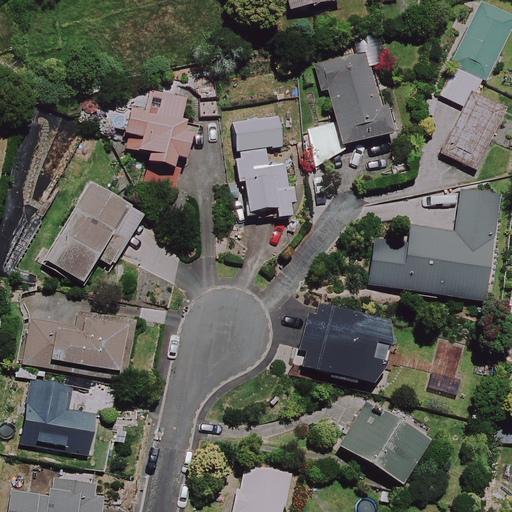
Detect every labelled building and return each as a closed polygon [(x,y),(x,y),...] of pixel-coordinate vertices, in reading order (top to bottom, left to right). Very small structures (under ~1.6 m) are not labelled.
[(282,0),(286,15),(336,5),(335,0),(282,0)] [(511,25),(511,22),(478,6),(449,65),(452,66),(437,98),(459,109),(436,157),(472,174),(502,112),(476,99),(511,25)] [(386,140),(364,46),(311,59),(327,124),(304,129),(314,170),(328,166),(326,160),(342,156),(341,151),(386,140)] [(183,99),(143,90),(138,113),(119,109),(117,117),(101,113),(96,136),(125,142),(122,153),(147,158),(140,187),(171,194),(178,164),(182,165),(191,126),(178,123),(183,99)] [(278,150),(274,120),(229,125),(237,185),(241,185),(245,217),(273,213),(274,223),(293,220),(289,192),(285,192),(282,168),(265,170),(262,152),(278,150)] [(126,211),(87,188),(41,266),(80,289),(95,263),(107,270),(124,242),(112,235),(126,211)] [(496,199),(458,194),(453,235),(406,230),(404,251),(372,247),(366,293),(482,307),(496,199)] [(91,314),(59,308),(56,327),(27,322),(20,366),(54,372),(55,367),(123,379),(132,325),(90,318),(91,314)] [(350,325),(346,341),(304,330),(297,355),(304,356),(299,373),(375,393),(390,335),(350,325)] [(65,392),(27,385),(17,447),(85,458),(92,418),(62,413),(65,392)] [(423,448),(359,410),(335,451),(398,489),(423,448)] [(511,423),(494,422),(492,444),(511,445),(511,423)] [(264,461),(250,459),(239,511),(280,511),(287,477),(262,472),(264,461)] [(99,511),(103,490),(53,482),(49,501),(9,494),(6,511),(99,511)]
